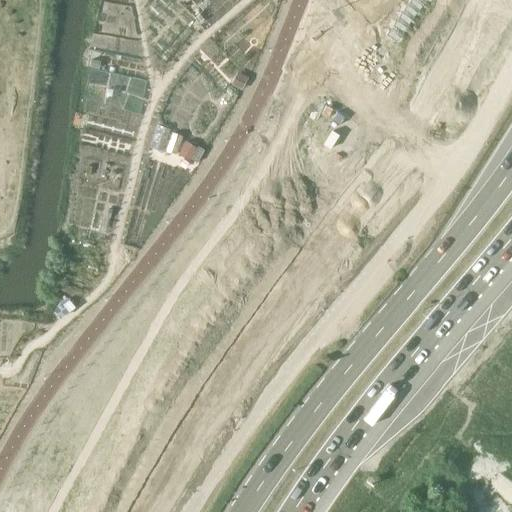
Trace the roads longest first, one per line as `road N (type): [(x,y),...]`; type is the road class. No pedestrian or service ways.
road 1 (primary): [(511,165),(243,511)]
road 2 (primary): [(297,511),(365,413),(511,239)]
